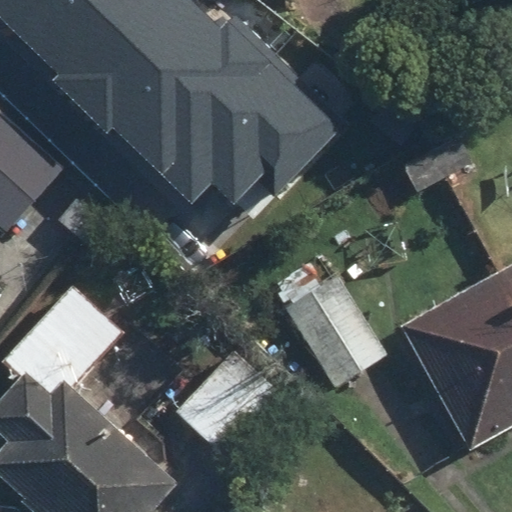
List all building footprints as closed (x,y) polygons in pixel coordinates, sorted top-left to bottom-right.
[(0,0),(0,31),(224,245),(345,119),(220,0),(0,0)] [(0,103),(0,224),(9,233),(69,171),(0,103)] [(91,186),(61,217),(108,263),(138,232),(91,186)] [(511,427),(511,269),(411,323),(477,446),(511,427)] [(391,353),(334,270),(281,307),(339,390),(391,353)] [(0,299),(9,291),(0,282),(0,299)] [(4,360),(15,369),(0,385),(0,437),(3,441),(0,443),(0,476),(39,511),(153,511),(179,484),(78,391),(129,336),(73,284),(4,360)] [(211,488),(299,407),(247,351),(159,432),(211,488)]
